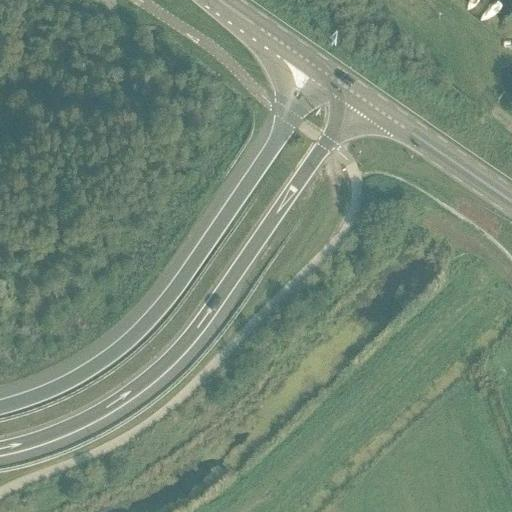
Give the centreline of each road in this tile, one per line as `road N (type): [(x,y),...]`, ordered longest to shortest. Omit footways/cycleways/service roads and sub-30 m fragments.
road 1 (motorway): [(0,447),(114,401),(185,341),(360,96)]
road 2 (motorway): [(321,70),(156,312),(79,375),(0,408)]
road 3 (secondary): [(511,202),(360,96)]
road 4 (primary): [(321,70),(219,0)]
